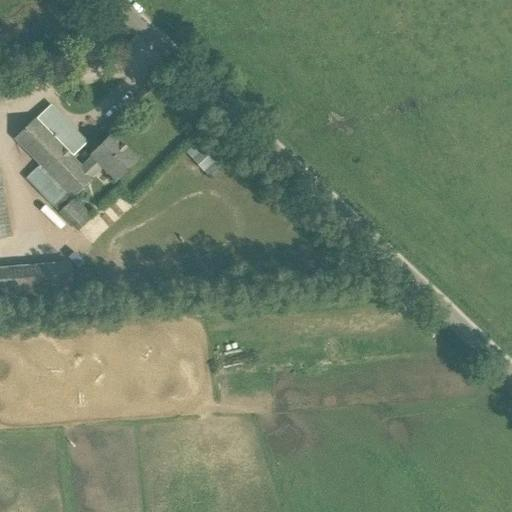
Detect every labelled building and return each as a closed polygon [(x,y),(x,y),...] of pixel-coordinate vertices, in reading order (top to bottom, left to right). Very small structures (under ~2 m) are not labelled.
[(12,79),(0,81),(0,102),(15,100),(12,79)] [(110,82),(100,94),(108,101),(118,89),(110,82)] [(37,117),(13,139),(46,173),(66,193),(72,200),(94,179),(93,177),(103,168),(114,179),(136,159),(114,135),(82,165),(37,117)] [(204,136),(185,154),(208,178),(227,161),(204,136)] [(46,173),(31,184),(52,207),(66,193),(46,173)] [(0,238),(11,236),(0,180),(0,238)] [(70,265),(0,269),(0,310),(73,305),(70,265)] [(286,332),(286,322),(261,321),(260,331),(286,332)]
